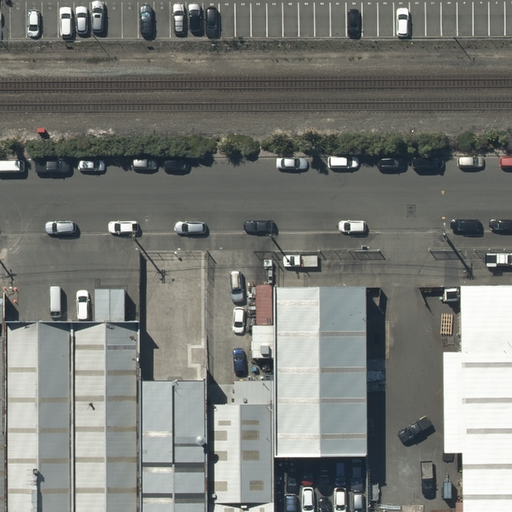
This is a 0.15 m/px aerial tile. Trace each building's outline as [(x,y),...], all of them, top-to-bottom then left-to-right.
[(460,360),(444,360),(444,460),(461,460),(461,511),(511,511),(511,293),(460,294),(460,360)] [(367,295),(273,295),(274,465),(368,465),(367,295)] [(130,511),(130,329),(0,329),(0,511),(130,511)] [(202,511),(202,390),(137,390),(137,511),(202,511)] [(272,511),(272,390),(206,391),(206,511),(272,511)]
